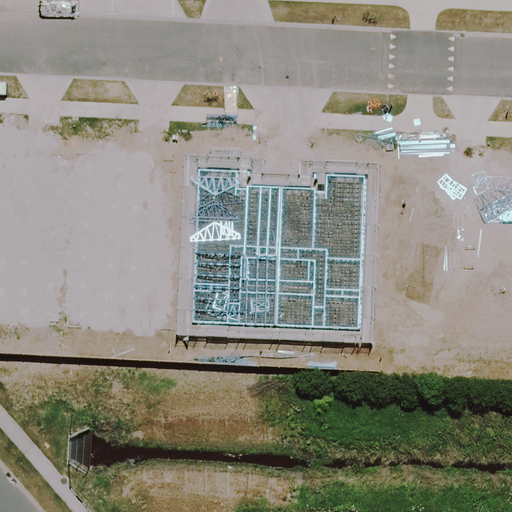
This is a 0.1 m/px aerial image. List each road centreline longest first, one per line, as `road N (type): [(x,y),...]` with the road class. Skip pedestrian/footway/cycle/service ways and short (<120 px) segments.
road 1 (residential): [(236,51),(511,65)]
road 2 (residential): [(0,41),(236,51)]
